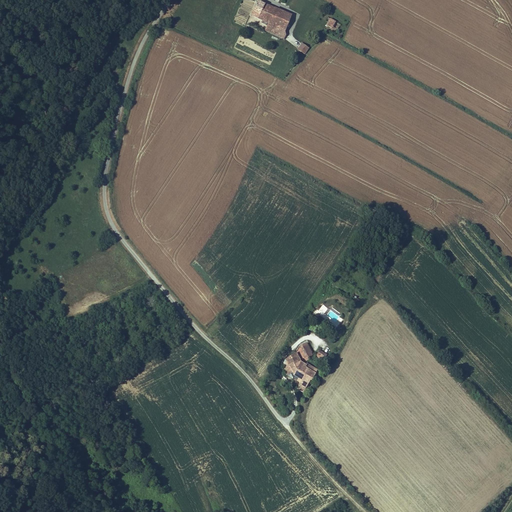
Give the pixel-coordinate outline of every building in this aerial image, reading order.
[(291,2),(290,5),(299,9),(300,6),(296,4),(297,1),(295,0),(293,0),(293,3),(291,2)] [(258,1),(251,15),(258,18),(265,4),(258,1)] [(265,4),(258,18),(268,22),(275,8),(265,4)] [(271,33),(274,25),(284,29),(285,30),(290,19),(289,19),(290,15),(281,11),(275,8),(268,22),(265,30),(271,33)] [(335,22),(320,13),(316,19),(332,28),(335,22)] [(284,40),(286,36),(284,29),(274,25),(271,33),(281,38),(284,40)] [(302,43),(298,49),(305,54),(309,48),(302,43)] [(290,357),(286,360),(289,365),(293,372),(294,375),(299,377),(297,380),(301,382),(299,386),(304,390),(310,379),(311,380),(315,373),(305,368),(306,366),(301,363),(300,362),(313,355),(306,343),(299,347),(296,353),(290,356),(290,357)] [(326,356),(327,354),(319,350),(315,357),(324,361),(326,357),(326,356)] [(317,370),(307,364),(306,366),(305,368),(315,373),(317,370)] [(293,372),(289,365),(283,368),(287,375),(293,372)]
